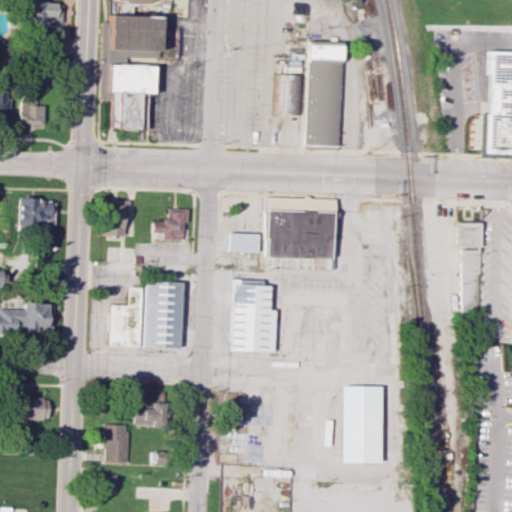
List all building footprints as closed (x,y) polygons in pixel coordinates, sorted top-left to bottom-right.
[(107,128),(109,99),(100,99),(101,67),(105,67),(108,14),(119,15),(119,0),(161,0),(161,7),(130,6),(130,15),(158,16),(157,26),(178,27),(177,58),(124,56),(123,65),(151,66),(150,93),(144,93),(143,129),(107,128)] [(300,145),(304,44),(339,45),(335,146),(300,145)] [(511,154),(482,153),(483,113),(485,113),(487,74),(484,74),(485,50),(511,50),(511,154)] [(273,113),(274,73),(300,74),(299,114),(273,113)] [(42,125),(41,105),(33,105),(33,96),(17,97),(18,126),(42,125)] [(51,225),(51,199),(15,198),(15,225),(51,225)] [(121,212),(126,212),(126,201),(101,201),(100,235),(121,235),(121,212)] [(185,208),(164,208),(164,220),(149,220),(149,232),(159,232),(159,239),(180,239),(180,222),(185,222),(185,208)] [(261,238),(262,209),(329,211),(327,270),(267,268),(267,257),(263,257),(264,238),(261,238)] [(459,313),(459,249),(455,249),(456,224),(478,224),(478,274),(475,274),(475,313),(459,313)] [(226,250),(227,232),(257,233),(256,251),(226,250)] [(139,347),(142,280),(178,282),(175,348),(139,347)] [(227,350),(230,283),(266,285),(265,309),(272,309),(270,352),(227,350)] [(105,345),(106,303),(123,304),(124,286),(137,286),(135,346),(105,345)] [(0,331),(50,332),(50,302),(21,302),(21,308),(0,308),(0,331)] [(339,385),(339,462),(373,462),(372,385),(339,385)] [(45,397),(11,398),(11,420),(45,419),(45,397)] [(131,404),(131,424),(161,425),(161,405),(131,404)] [(123,425),(100,424),(99,462),(123,463),(123,425)] [(114,474),(98,474),(97,490),(114,490),(114,474)]
